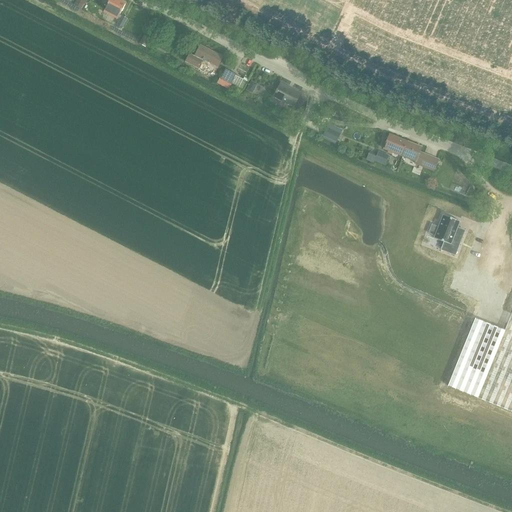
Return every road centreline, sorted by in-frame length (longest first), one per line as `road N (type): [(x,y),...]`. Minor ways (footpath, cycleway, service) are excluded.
road 1 (track): [(510,511),(205,390),(0,324)]
road 2 (track): [(0,287),(245,367),(303,126)]
road 3 (unclassified): [(145,0),(319,90),(511,170)]
road 4 (track): [(511,152),(376,99),(180,0)]
road 5 (track): [(511,127),(379,76),(226,0)]
road 6 (track): [(30,0),(298,138)]
